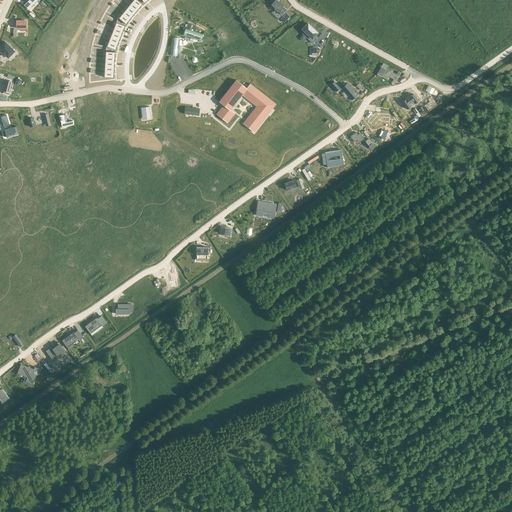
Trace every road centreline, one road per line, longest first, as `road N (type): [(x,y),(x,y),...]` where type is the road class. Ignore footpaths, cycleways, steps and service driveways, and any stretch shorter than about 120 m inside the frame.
road 1 (residential): [(0,371),(166,263),(347,126)]
road 2 (residential): [(347,126),(244,60),(177,87)]
road 3 (residential): [(138,90),(162,48),(161,6),(132,38),(127,88)]
road 4 (residential): [(418,75),(289,0)]
road 5 (residential): [(127,88),(0,104)]
